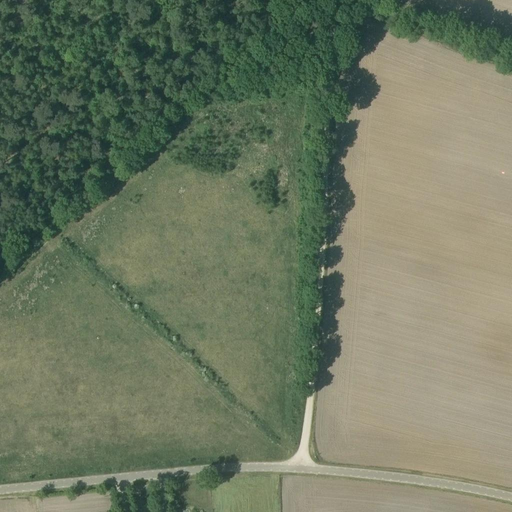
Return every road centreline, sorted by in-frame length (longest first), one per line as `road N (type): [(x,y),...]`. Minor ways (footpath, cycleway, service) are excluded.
road 1 (unclassified): [(511,498),(303,466),(0,490)]
road 2 (track): [(333,0),(322,274),(303,466)]
road 3 (track): [(0,284),(307,0)]
road 4 (track): [(511,50),(355,0)]
